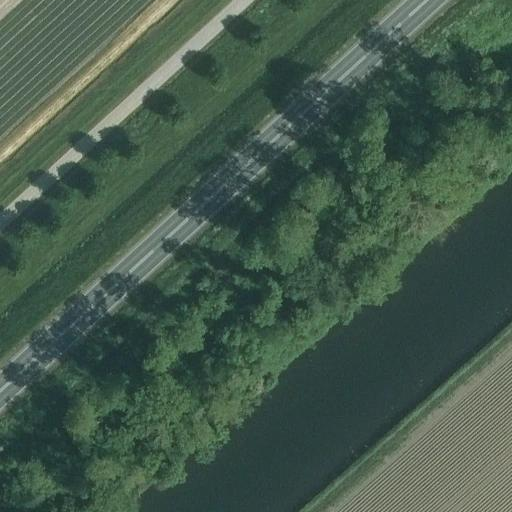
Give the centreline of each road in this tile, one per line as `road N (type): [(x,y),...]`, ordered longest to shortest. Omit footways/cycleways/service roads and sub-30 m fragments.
road 1 (trunk): [(0,388),(427,0)]
road 2 (unclassified): [(0,222),(241,0)]
